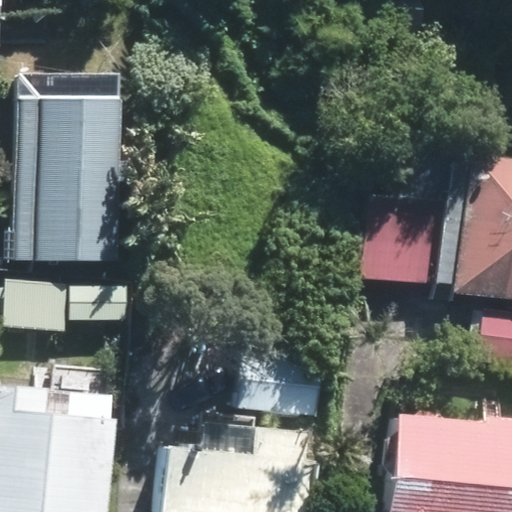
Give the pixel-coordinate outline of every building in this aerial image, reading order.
[(16,254),(123,255),(124,65),(17,64),(16,254)] [(511,290),(511,144),(477,140),(476,147),(457,144),(450,192),(379,182),(368,264),(438,273),(462,276),(461,284),(511,290)] [(72,278),(9,274),(5,329),(68,333),(72,278)] [(131,282),(76,280),(75,320),(130,321),(131,282)] [(318,417),(325,351),(180,335),(161,502),(226,509),(225,511),(318,511),(329,418),(318,417)] [(0,511),(111,511),(129,366),(59,358),(57,375),(0,368),(0,511)] [(511,511),(511,405),(491,403),(490,410),(404,399),(389,511),(511,511)]
